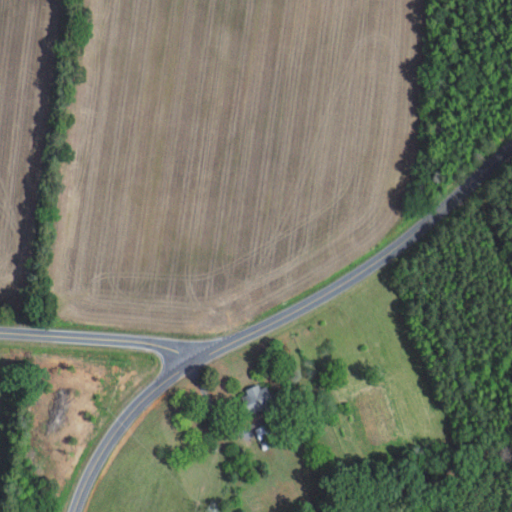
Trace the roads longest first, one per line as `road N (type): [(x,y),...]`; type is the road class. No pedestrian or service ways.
road 1 (residential): [(73,511),(115,431),(160,384),(381,258),(511,145)]
road 2 (residential): [(211,352),(0,328)]
